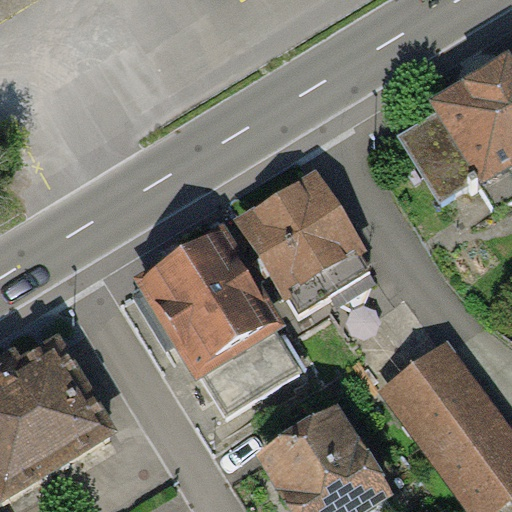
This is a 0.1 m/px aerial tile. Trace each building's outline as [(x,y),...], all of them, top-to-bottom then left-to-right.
[(443,121),(405,144),(444,209),(480,188),(498,217),(511,209),(511,71),(439,116),(443,121)] [(318,190),(247,234),(301,322),(372,278),(318,190)] [(222,248),(135,300),(157,336),(169,329),(227,424),(302,379),(222,248)] [(58,356),(0,391),(0,498),(5,507),(111,443),(58,356)] [(511,511),(511,445),(446,358),(389,400),(473,511),(511,511)] [(341,428),(267,470),(291,511),(377,511),(387,507),(341,428)]
